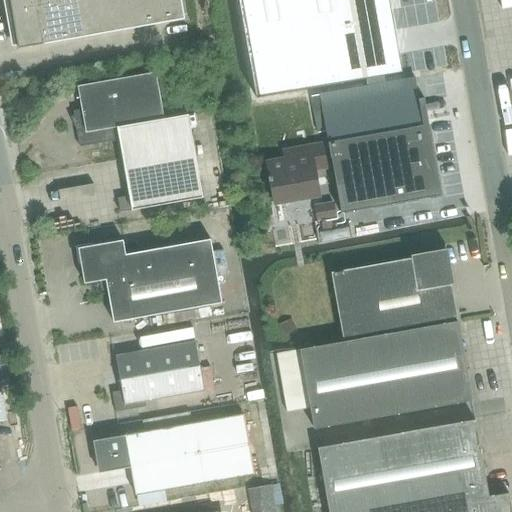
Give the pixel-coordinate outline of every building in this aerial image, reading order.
[(9,0),(11,10),(65,0),(9,0)] [(185,19),(181,0),(65,0),(11,10),(19,49),(185,19)] [(236,0),(256,101),(380,78),(382,84),(400,80),(400,76),(412,74),(397,0),(236,0)] [(164,120),(164,119),(156,72),(78,86),(82,109),(73,111),(80,146),(119,139),(118,128),(164,120)] [(422,98),(418,78),(316,96),(322,135),(330,133),(338,187),(387,178),(392,204),(442,195),(427,97),(422,98)] [(118,128),(119,139),(130,196),(118,198),(120,212),(203,197),(188,115),(164,119),(164,120),(118,128)] [(326,169),(327,169),(321,143),(284,150),(286,159),(265,162),(268,182),(272,181),(276,204),(319,197),(315,171),(326,169)] [(355,217),(351,199),(314,205),(317,223),(355,217)] [(222,303),(211,240),(126,255),(123,241),(78,249),(85,284),(106,280),(114,323),(222,303)] [(345,338),(457,317),(445,251),(333,272),(345,338)] [(288,321),(279,325),(279,326),(283,335),(292,332),(288,321)] [(314,429),(472,401),(458,322),(300,350),(314,429)] [(116,412),(147,406),(146,401),(205,390),(196,342),(116,356),(122,391),(113,392),(116,412)] [(144,433),(125,436),(136,495),(254,474),(244,415),(191,424),(189,412),(142,421),(144,433)] [(318,448),(328,511),(511,511),(511,508),(509,494),(489,497),(475,421),(318,448)] [(276,511),(271,485),(248,489),(252,511),(276,511)]
